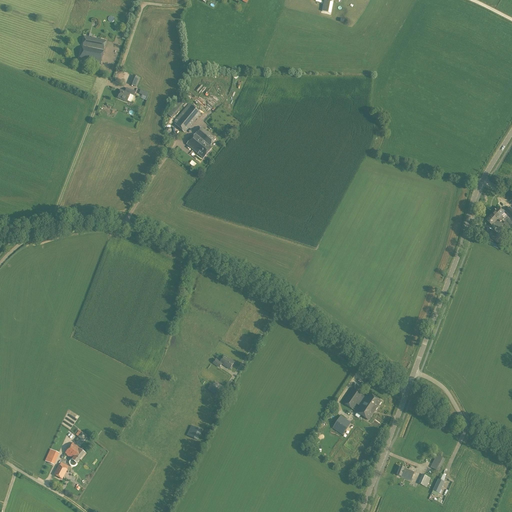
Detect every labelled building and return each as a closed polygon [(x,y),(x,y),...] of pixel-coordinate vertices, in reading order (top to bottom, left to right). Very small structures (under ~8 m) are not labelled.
[(323,0),(321,11),(331,13),(333,2),(330,1),(330,0),(323,0)] [(100,65),(106,41),(85,36),(80,60),(100,65)] [(133,66),(131,69),(140,73),(143,67),(132,62),(130,65),(133,66)] [(134,96),(135,92),(129,90),(127,93),(121,91),(118,98),(127,102),(130,94),(134,96)] [(184,133),(201,114),(191,105),(175,125),(184,133)] [(195,134),(212,148),(210,146),(215,139),(201,127),(195,134)] [(203,159),(212,148),(195,134),(187,145),(198,154),(203,159)] [(505,213),(504,212),(499,207),(496,210),(495,210),(496,211),(493,214),(498,219),(505,213)] [(498,220),(498,219),(493,214),(486,220),(492,226),(495,223),(497,225),(500,222),(498,220)] [(497,233),(494,229),(488,235),(494,241),(500,235),(498,232),(497,233)] [(235,363),(225,356),(220,362),(216,359),(214,363),(220,367),(222,364),(230,369),(235,363)] [(206,389),(215,394),(218,389),(209,384),(206,389)] [(366,397),(353,388),(343,403),(352,409),(355,404),(359,406),(356,412),(368,420),(381,402),(369,393),(366,397)] [(332,429),(342,436),(351,423),(341,416),(332,429)] [(197,441),(202,431),(191,426),(187,436),(197,441)] [(84,442),(88,437),(79,430),(75,434),(84,442)] [(77,458),(79,460),(85,453),(73,443),(68,449),(71,451),(76,455),(75,455),(77,457),(77,458)] [(50,449),(45,461),(54,465),(59,453),(50,449)] [(66,452),(65,452),(73,458),(72,460),(71,461),(70,462),(70,463),(70,464),(71,465),(72,466),(73,466),(74,466),(75,466),(75,465),(76,464),(76,463),(79,460),(77,458),(77,457),(75,455),(76,455),(71,451),(68,449),(66,452)] [(439,472),(445,459),(436,455),(430,467),(439,472)] [(62,480),(67,470),(59,465),(53,475),(62,480)] [(411,481),(415,472),(400,467),(397,475),(411,481)] [(426,487),(430,478),(422,474),(418,483),(426,487)] [(439,494),(444,482),(437,479),(432,491),(439,494)]
